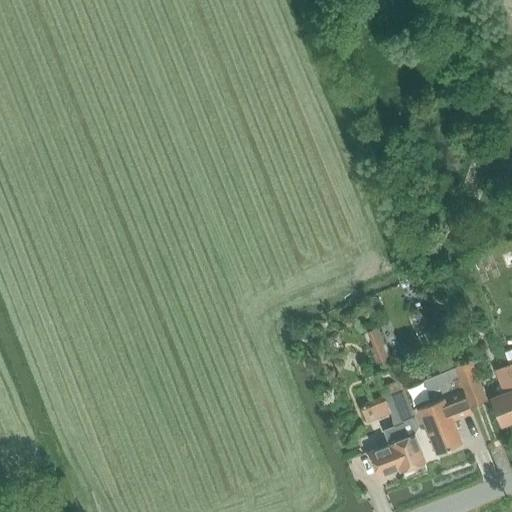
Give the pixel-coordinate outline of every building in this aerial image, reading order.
[(412,121),(419,82),(404,80),(397,119),(412,121)] [(483,193),(493,166),(481,162),(471,188),(483,193)] [(372,348),(369,349),(376,364),(387,360),(380,344),(372,348)] [(451,357),(442,361),(446,371),(454,367),(451,357)] [(471,406),(488,399),(473,360),(456,367),(471,406)] [(503,392),(491,398),(501,424),(511,419),(511,371),(509,363),(494,369),(503,392)] [(437,452),(462,442),(453,420),(472,412),(470,406),(455,368),(439,374),(448,395),(435,400),(419,407),(437,452)] [(399,472),(426,461),(416,432),(419,426),(404,388),(384,396),(390,412),(393,428),(385,431),(389,442),(368,450),(378,476),(398,469),(399,472)] [(383,393),(359,403),(367,421),(390,412),(384,396),(383,393)]
